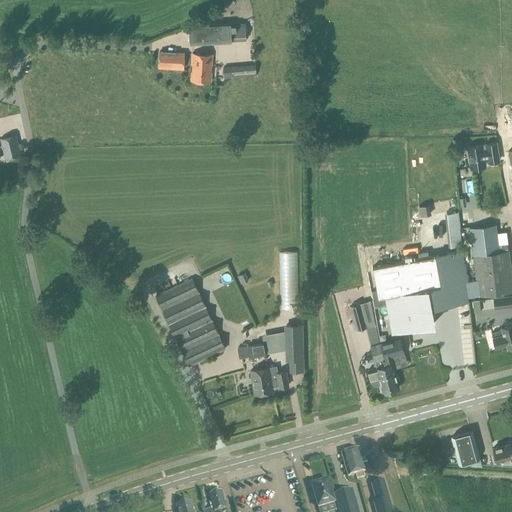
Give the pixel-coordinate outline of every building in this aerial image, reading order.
[(190,44),(247,41),(246,23),(189,25),(190,44)] [(184,69),(184,53),(160,52),(159,68),(184,69)] [(212,82),(213,54),(193,53),(191,81),(212,82)] [(240,76),(240,66),(223,67),(224,77),(233,77),(240,76)] [(6,159),(22,155),(17,134),(1,139),(6,159)] [(483,150),(482,145),(468,147),(472,169),(486,166),(485,160),(489,160),(489,162),(499,161),(496,143),(486,144),(487,150),(483,150)] [(420,216),(431,214),(429,204),(418,206),(420,216)] [(459,224),(477,224),(477,214),(459,214),(459,224)] [(469,228),(478,295),(511,291),(511,270),(508,243),(499,244),(497,224),(469,228)] [(451,302),(465,301),(464,287),(461,287),(459,247),(448,247),(451,302)] [(294,251),(279,251),(279,302),(290,302),(290,264),(294,264),(294,251)] [(437,255),(373,268),(380,304),(386,303),(388,313),(408,309),(407,300),(444,293),(437,255)] [(189,365),(226,348),(192,278),(156,295),(189,365)] [(496,309),(511,307),(511,295),(494,298),(496,309)] [(357,329),(367,326),(361,303),(351,306),(357,329)] [(303,324),(287,324),(288,359),(292,359),(292,370),(304,370),(303,324)] [(496,348),(507,345),(508,349),(511,347),(511,324),(501,328),(502,330),(492,333),(494,338),(493,338),(496,348)] [(399,387),(391,357),(404,353),(400,337),(381,342),(386,358),(383,359),(383,362),(384,362),(391,390),(399,387)] [(383,392),(391,390),(384,362),(383,362),(383,359),(386,358),(381,342),(371,345),(376,365),(374,368),(369,370),(371,380),(372,380),(372,381),(373,382),(374,383),(375,384),(376,384),(377,385),(379,385),(379,384),(381,392),(383,391),(383,392)] [(240,358),(266,353),(264,343),(248,345),(238,347),(240,358)] [(273,387),(270,374),(269,367),(251,370),(256,394),(273,390),(273,387)] [(273,387),(280,386),(280,387),(289,385),(286,371),(277,372),(277,373),(270,374),(273,387)] [(465,461),(480,457),(473,431),(452,437),(458,459),(465,461)] [(498,463),(511,458),(511,447),(511,443),(494,447),(498,463)] [(364,473),(366,473),(359,450),(342,455),(348,478),(356,476),(357,480),(365,478),(364,473)] [(307,484),(313,481),(309,472),(303,474),(307,484)] [(318,510),(335,505),(328,482),(312,487),(318,510)] [(392,511),(384,482),(372,486),(377,504),(374,505),(376,511),(392,511)] [(338,511),(358,511),(352,491),(335,496),(334,496),(338,511)] [(220,511),(226,510),(223,501),(225,501),(223,493),(209,497),(211,504),(209,504),(211,510),(205,511),(220,511)] [(193,511),(191,502),(176,507),(177,511),(193,511)]
